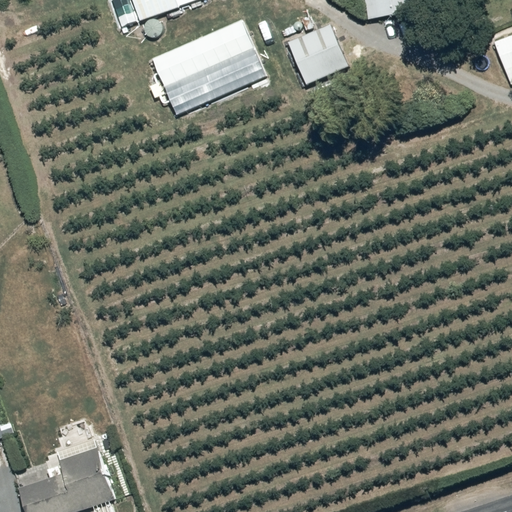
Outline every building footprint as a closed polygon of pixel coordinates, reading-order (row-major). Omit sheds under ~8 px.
[(110,0),(120,27),(177,8),(199,0),(110,0)] [(362,0),(366,20),(409,12),(407,0),(362,0)] [(346,70),(329,27),(286,44),(304,87),(346,70)] [(511,37),(494,44),(509,86),(511,85),(511,37)] [(0,393),(0,438),(6,437),(4,428),(22,423),(20,415),(7,419),(0,393)] [(64,479),(18,494),(24,511),(85,511),(112,503),(95,451),(59,463),(64,479)]
